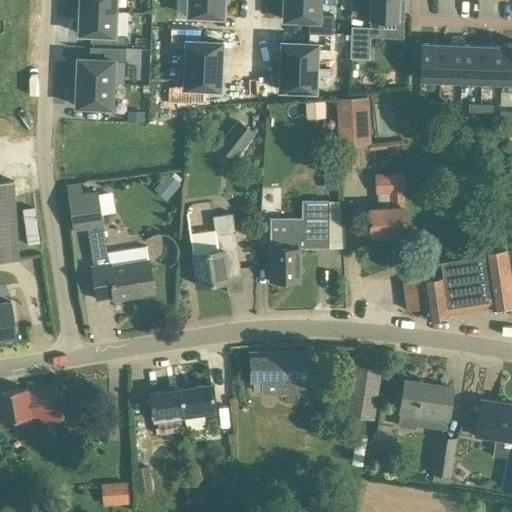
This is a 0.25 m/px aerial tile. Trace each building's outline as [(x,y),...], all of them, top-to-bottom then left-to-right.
[(116,0),(79,0),(80,9),(116,11),(116,0)] [(224,0),(188,0),(188,15),(224,16),(224,0)] [(284,0),(284,19),(309,20),(309,32),(333,33),(333,14),(320,14),(320,0),(284,0)] [(371,0),(371,18),(405,19),(405,0),(371,0)] [(116,11),(80,9),(79,33),(91,34),(90,42),(114,43),(116,11)] [(370,26),(352,26),(351,58),(369,58),(370,26)] [(185,41),(184,65),(220,66),(221,42),(185,41)] [(282,42),(281,66),(317,67),(318,43),(282,42)] [(442,43),(421,42),(420,79),(441,79),(442,43)] [(511,42),(502,42),(502,45),(501,81),(500,91),(511,91),(511,42)] [(462,44),(442,43),(441,79),(461,80),(462,44)] [(483,44),(462,44),(461,80),(482,81),(483,44)] [(502,45),(483,44),(482,81),(501,81),(502,45)] [(78,57),(77,81),(113,83),(114,59),(126,59),(126,47),(90,46),(90,58),(78,57)] [(0,81),(12,83),(14,58),(0,56),(0,81)] [(184,65),(183,89),(220,90),(220,66),(184,65)] [(281,66),(280,91),(317,92),(317,67),(281,66)] [(338,68),(330,68),(329,76),(337,76),(338,76),(338,68)] [(12,83),(0,81),(0,106),(10,108),(12,83)] [(113,83),(77,81),(76,105),(112,106),(113,83)] [(368,95),(337,98),(339,144),(371,142),(368,95)] [(306,118),(325,117),(324,100),(305,101),(306,118)] [(440,102),(428,101),(428,109),(440,110),(440,102)] [(452,102),(440,102),(440,110),(452,110),(452,102)] [(481,103),(469,103),(469,111),(480,111),(481,103)] [(493,104),(481,103),(480,111),(492,112),(493,104)] [(128,110),(127,120),(144,120),(144,111),(128,110)] [(511,111),(500,111),(499,119),(511,119),(511,111)] [(238,119),(216,147),(234,161),(256,133),(238,119)] [(118,131),(73,131),(73,158),(119,157),(118,131)] [(169,172),(154,188),(165,199),(180,183),(169,172)] [(370,207),(372,235),(406,233),(403,172),(377,174),(378,207),(370,207)] [(0,182),(0,262),(18,261),(13,182),(0,182)] [(81,182),(66,184),(72,229),(87,226),(94,266),(92,266),(97,298),(114,295),(114,298),(154,291),(146,249),(108,255),(99,189),(82,192),(81,182)] [(301,219),(287,218),(287,247),(270,247),(270,281),(300,281),(300,247),(329,247),(329,200),(301,200),(301,219)] [(214,229),(190,233),(197,284),(228,280),(240,267),(232,212),(213,215),(214,229)] [(442,276),(404,282),(407,309),(426,307),(427,318),(450,315),(450,313),(491,306),(492,308),(511,305),(511,292),(505,246),(485,249),(485,253),(440,260),(442,276)] [(0,342),(17,340),(10,297),(0,298),(0,342)] [(262,381),(262,394),(276,394),(311,393),(310,350),(249,351),(250,381),(262,381)] [(379,370),(354,366),(347,414),(372,418),(379,370)] [(212,368),(186,372),(188,383),(213,379),(212,368)] [(417,415),(448,419),(452,387),(405,380),(398,425),(415,427),(417,415)] [(39,418),(40,424),(62,421),(57,383),(0,391),(0,422),(0,424),(39,418)] [(211,383),(180,387),(184,417),(215,412),(211,383)] [(184,417),(180,387),(149,392),(153,416),(154,421),(184,417)] [(511,403),(480,399),(475,434),(497,437),(494,451),(508,454),(501,486),(511,488),(511,403)] [(433,472),(451,474),(455,438),(437,436),(433,472)] [(148,463),(134,465),(138,492),(152,490),(148,463)] [(100,481),(101,504),(128,502),(126,479),(100,481)]
